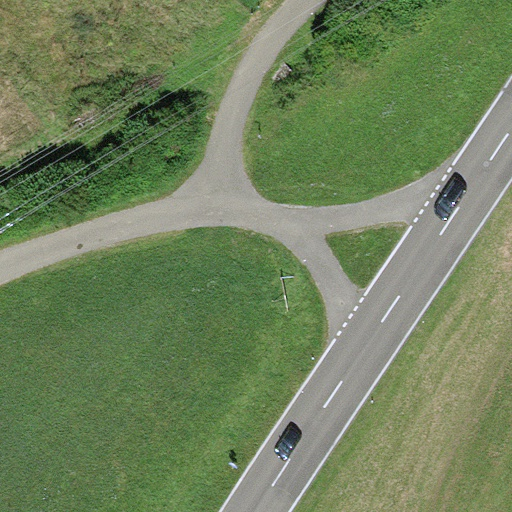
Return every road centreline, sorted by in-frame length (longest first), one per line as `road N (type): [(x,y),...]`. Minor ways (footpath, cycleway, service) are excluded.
road 1 (primary): [(259,511),(424,263)]
road 2 (unclassified): [(312,0),(265,51),(210,201)]
road 3 (unclassified): [(424,263),(210,201)]
road 4 (unclassified): [(210,201),(0,266)]
road 5 (primary): [(424,263),(511,133)]
